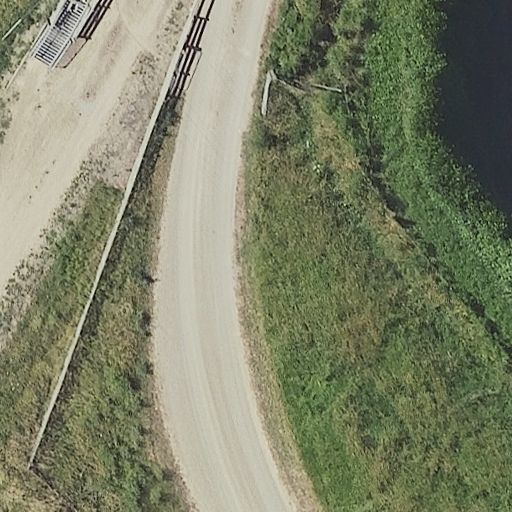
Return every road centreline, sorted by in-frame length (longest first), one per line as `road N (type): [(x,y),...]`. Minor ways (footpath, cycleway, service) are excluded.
road 1 (unclassified): [(238,0),(227,31),(208,292),(239,489),(256,511)]
road 2 (track): [(129,0),(0,260)]
